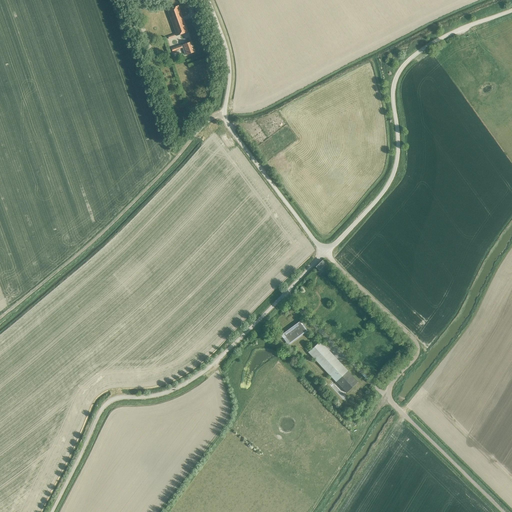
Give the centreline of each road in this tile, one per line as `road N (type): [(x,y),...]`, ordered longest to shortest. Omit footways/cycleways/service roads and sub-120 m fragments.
road 1 (unclassified): [(51,511),(104,404),(173,390),(196,376),(323,253)]
road 2 (unclassified): [(502,511),(389,400),(387,387),(416,344),(323,253)]
road 3 (unclassified): [(323,253),(392,173),(392,87),(402,66),(440,38),(511,9)]
road 4 (unclassified): [(224,114),(206,122),(96,238),(0,317)]
road 5 (track): [(216,361),(230,395),(229,420),(161,511)]
road 6 (unclassified): [(323,253),(224,114)]
road 7 (track): [(389,398),(316,506)]
